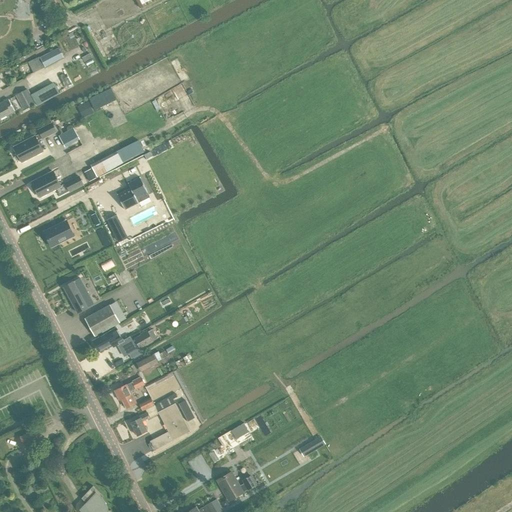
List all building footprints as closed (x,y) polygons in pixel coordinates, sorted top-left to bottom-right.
[(45,67),(64,57),(62,55),(58,48),(40,58),(45,67)] [(23,110),(35,104),(28,89),(15,95),(23,110)] [(9,99),(0,103),(0,118),(15,111),(9,99)] [(52,123),(38,131),(40,134),(42,138),(43,139),(57,132),(52,123)] [(74,128),(59,136),(65,148),(80,139),(74,128)] [(40,134),(15,147),(18,153),(16,156),(18,160),(21,160),(22,162),(43,151),(37,141),(42,138),(40,134)] [(96,178),(124,163),(117,151),(89,166),(96,178)] [(54,172),(32,182),(33,184),(31,186),(34,191),(36,191),(39,197),(61,186),(54,172)] [(70,192),(84,185),(79,175),(65,182),(70,192)] [(118,194),(117,194),(125,210),(126,210),(125,209),(136,204),(137,204),(137,203),(149,197),(150,198),(150,197),(140,177),(139,177),(140,178),(129,183),(128,183),(131,188),(118,195),(118,194)] [(106,220),(107,220),(118,242),(127,237),(116,215),(117,215),(106,220)] [(74,236),(67,221),(45,233),(52,248),(74,236)] [(78,313),(94,304),(80,278),(64,287),(78,313)] [(95,336),(125,319),(115,302),(85,318),(95,336)] [(181,325),(186,322),(183,316),(178,318),(181,325)] [(121,336),(116,328),(93,341),(99,351),(112,345),(114,348),(117,346),(124,357),(130,353),(132,356),(138,352),(137,350),(141,347),(152,341),(158,338),(153,329),(147,332),(136,339),(136,340),(133,342),(130,336),(124,340),(122,336),(121,336)] [(153,355),(139,363),(143,370),(157,363),(157,362),(163,359),(159,352),(153,355)] [(136,389),(144,385),(141,377),(127,385),(115,391),(120,401),(122,399),(126,408),(136,403),(130,391),(135,388),(136,389)] [(150,441),(150,443),(153,449),(155,450),(173,440),(173,439),(190,431),(173,399),(178,397),(176,393),(156,403),(155,407),(168,432),(150,441)] [(143,411),(154,405),(151,398),(139,403),(143,411)] [(188,421),(194,418),(185,400),(179,404),(188,421)] [(137,436),(147,431),(143,421),(150,418),(147,412),(139,417),(140,419),(131,423),(137,436)] [(235,439),(239,444),(252,436),(245,424),(219,439),(222,445),(223,446),(235,439)] [(32,440),(39,436),(36,430),(28,434),(32,440)] [(32,440),(28,434),(28,433),(20,437),(24,445),(32,441),(32,440)] [(304,447),(308,453),(325,444),(321,437),(304,447)] [(289,450),(279,456),(280,458),(284,464),(284,465),(295,459),(289,450)] [(270,472),(284,464),(280,458),(267,465),(270,472)] [(217,480),(229,501),(243,492),(247,489),(248,491),(257,485),(251,475),(242,480),(244,483),(240,486),(231,472),(217,480)] [(93,486),(81,498),(87,504),(86,505),(87,505),(90,511),(111,511),(111,510),(109,510),(108,509),(108,508),(108,507),(107,506),(107,505),(106,504),(106,503),(105,502),(105,501),(104,500),(103,499),(103,498),(102,497),(104,496),(93,486)] [(196,507),(187,511),(219,511),(223,510),(217,499),(198,510),(196,507)] [(226,499),(221,502),(224,507),(229,504),(226,499)]
